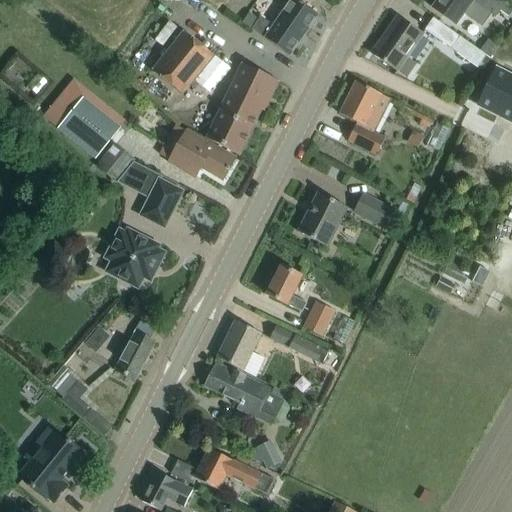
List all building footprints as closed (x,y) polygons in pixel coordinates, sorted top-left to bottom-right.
[(251,30),(273,45),(289,56),(316,16),(302,7),(303,6),(300,3),(299,4),(292,0),(289,0),(270,27),(267,25),(259,19),(251,30)] [(511,2),(508,0),(471,0),(472,0),(471,0),(438,0),(432,9),(455,25),(464,12),(483,25),(490,15),(495,18),(500,11),(509,17),(511,12),(511,2)] [(422,34),(414,29),(397,17),(387,32),(389,33),(385,39),(383,38),(372,54),(406,79),(416,65),(406,58),(422,34)] [(480,76),(490,59),(434,19),(425,31),(476,68),(473,73),(480,76)] [(152,71),(182,94),(213,56),(183,33),(152,71)] [(242,64),(216,117),(215,121),(216,124),(211,134),(208,141),(219,147),(237,156),(251,126),(255,128),(278,82),(242,64)] [(40,79),(51,87),(60,75),(50,67),(40,79)] [(511,77),(497,70),(479,105),(511,121),(511,77)] [(390,100),(380,96),(381,95),(355,82),(339,115),(357,124),(348,141),(376,156),(384,140),(373,134),(390,100)] [(50,94),(42,101),(54,113),(62,106),(50,94)] [(95,160),(121,128),(83,98),(57,130),(95,160)] [(437,125),(427,146),(438,151),(448,130),(437,125)] [(236,159),(186,131),(167,163),(194,179),(200,169),(223,181),(236,159)] [(134,161),(115,145),(97,166),(117,182),(118,181),(133,162),(134,161)] [(161,178),(148,170),(133,162),(118,181),(117,182),(116,183),(150,200),(142,215),(163,226),(180,193),(159,182),(161,178)] [(318,194),(298,233),(326,247),(346,208),(318,194)] [(362,195),(353,212),(384,228),(393,210),(362,195)] [(126,236),(120,233),(110,254),(111,260),(114,261),(108,272),(120,278),(121,282),(127,285),(132,284),(137,286),(142,276),(149,279),(162,254),(155,250),(157,247),(128,232),(126,236)] [(54,244),(37,262),(52,276),(70,258),(54,244)] [(301,277),(299,276),(281,267),(267,295),(287,305),(302,313),(306,304),(291,296),(301,277)] [(479,267),(471,282),(481,287),(489,272),(479,267)] [(451,293),(455,285),(441,278),(437,286),(451,293)] [(323,338),(335,312),(316,303),(304,329),(323,338)] [(111,319),(97,336),(109,345),(123,328),(111,319)] [(261,334),(253,330),(235,321),(217,359),(243,371),(261,334)] [(154,330),(141,322),(140,322),(133,333),(135,334),(115,371),(134,381),(154,343),(149,340),(154,330)] [(288,349),(317,364),(318,362),(323,365),(329,353),(324,351),(296,336),(295,337),(276,327),(270,340),(288,349)] [(268,390),(234,373),(216,364),(205,387),(239,405),(237,410),(271,426),(284,402),(287,396),(274,389),(270,395),(266,393),(268,390)] [(65,368),(49,386),(54,391),(70,372),(65,368)] [(55,394),(83,418),(91,409),(70,390),(77,382),(70,377),(55,394)] [(108,406),(127,415),(132,403),(113,394),(108,406)] [(83,453),(68,441),(56,431),(44,445),(39,441),(25,458),(30,462),(18,477),(30,487),(45,500),(47,498),(54,504),(68,487),(61,481),(83,453)] [(274,446),(259,453),(266,469),(281,462),(274,446)] [(233,462),(228,459),(210,450),(195,479),(218,491),(225,477),(254,492),(255,491),(267,497),(275,481),(259,473),(258,474),(233,461),(233,462)] [(193,490),(175,482),(157,473),(142,502),(159,511),(164,502),(185,511),(193,490)]
